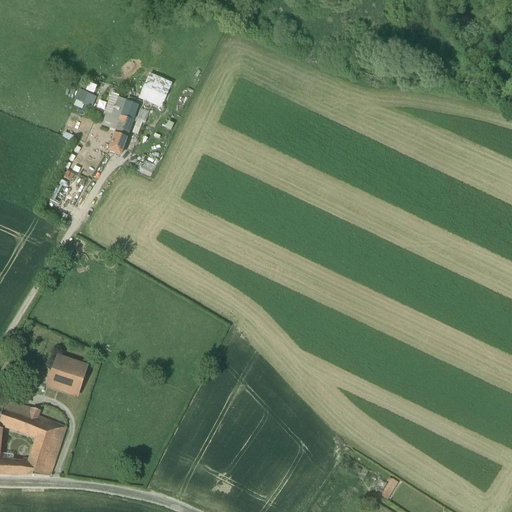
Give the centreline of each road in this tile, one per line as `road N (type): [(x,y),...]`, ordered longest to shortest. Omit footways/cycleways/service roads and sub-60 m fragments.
road 1 (track): [(0,345),(111,165)]
road 2 (unclassified): [(193,511),(140,494),(0,481)]
